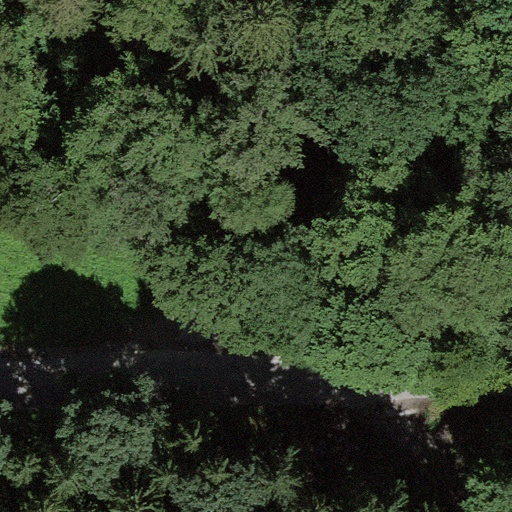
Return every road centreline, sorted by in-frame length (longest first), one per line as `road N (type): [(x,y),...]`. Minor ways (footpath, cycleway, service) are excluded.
road 1 (unclassified): [(511,355),(0,371)]
road 2 (track): [(0,108),(152,217),(233,358)]
road 3 (track): [(346,355),(506,511)]
